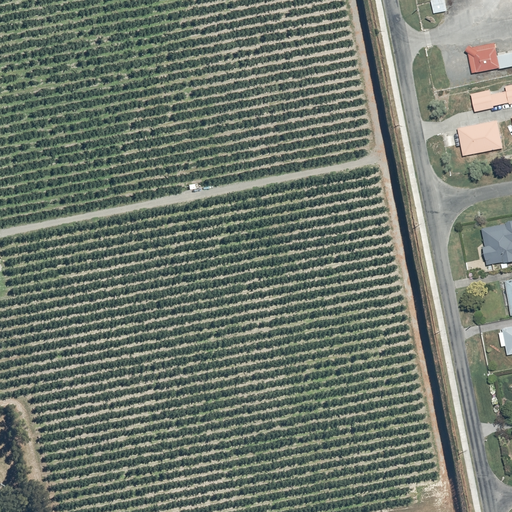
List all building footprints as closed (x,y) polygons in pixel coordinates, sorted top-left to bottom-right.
[(446,10),(443,0),(430,0),(433,13),(446,10)] [(466,52),(469,54),(473,76),(511,68),(511,53),(498,57),(496,43),(473,48),(470,46),(466,52)] [(470,95),(473,112),(511,104),(511,85),(505,87),(506,92),(491,95),(489,90),(470,95)] [(457,129),(463,157),(503,149),(497,122),(457,129)] [(511,221),(481,229),(487,265),(511,261),(511,221)] [(511,354),(511,327),(501,329),(507,356),(511,354)]
